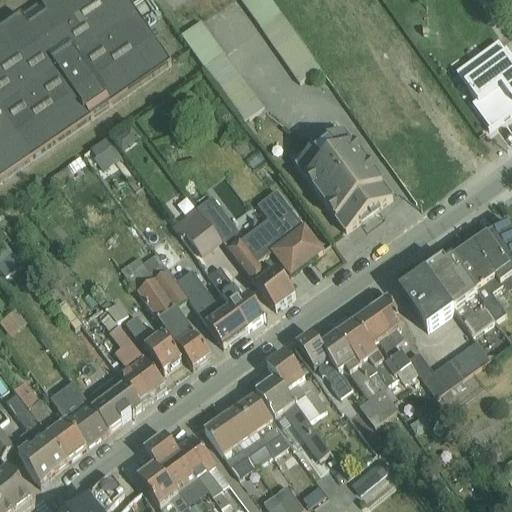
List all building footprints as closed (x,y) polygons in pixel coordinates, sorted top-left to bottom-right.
[(0,196),(177,76),(125,0),(70,0),(0,48),(0,196)] [(192,0),(170,0),(165,4),(174,17),(195,3),(192,0)] [(348,43),(376,26),(360,0),(308,0),(315,10),(291,25),(323,77),(356,57),(348,43)] [(202,30),(185,42),(208,74),(225,61),(202,30)] [(236,65),(216,74),(242,129),(262,120),(236,65)] [(115,145),(122,159),(141,149),(134,135),(115,145)] [(299,168),(346,237),(391,207),(344,138),(299,168)] [(462,142),(398,178),(414,205),(477,169),(462,142)] [(395,149),(382,158),(398,180),(411,171),(395,149)] [(93,164),(103,181),(122,170),(112,153),(93,164)] [(200,269),(243,239),(216,201),(173,231),(200,269)] [(511,234),(508,229),(488,242),(511,276),(511,234)] [(272,255),(290,283),(325,260),(306,232),(272,255)] [(511,276),(488,242),(452,266),(474,299),(497,284),(500,289),(511,280),(511,276)] [(229,254),(255,289),(264,282),(239,247),(229,254)] [(0,256),(0,273),(9,287),(27,275),(10,250),(0,256)] [(443,265),(424,278),(449,315),(474,299),(452,266),(447,271),(443,265)] [(100,281),(112,289),(119,278),(107,270),(100,281)] [(255,289),(274,316),(293,302),(274,275),(264,282),(255,289)] [(186,304),(193,301),(199,317),(212,312),(198,277),(178,285),(186,304)] [(232,313),(249,336),(264,326),(246,301),(240,305),(221,278),(212,284),(232,313)] [(398,295),(423,332),(449,315),(424,278),(398,295)] [(387,305),(353,326),(370,352),(404,331),(387,305)] [(99,323),(108,338),(133,323),(124,308),(99,323)] [(176,313),(158,325),(194,376),(212,363),(176,313)] [(206,331),(223,355),(249,336),(232,313),(206,331)] [(335,338),(338,341),(359,373),(377,361),(370,352),(353,326),(335,338)] [(161,341),(144,353),(162,379),(179,366),(161,341)] [(312,341),(296,351),(313,380),(322,374),(330,370),(319,354),(312,341)] [(319,354),(330,370),(336,379),(343,375),(349,384),(361,376),(359,373),(338,341),(319,354)] [(424,382),(438,403),(492,368),(478,348),(424,382)] [(394,379),(385,371),(373,383),(398,405),(422,378),(400,358),(394,366),(401,372),(394,379)] [(422,381),(431,377),(422,358),(413,362),(422,381)] [(266,373),(273,384),(285,401),(305,387),(285,360),(266,373)] [(144,367),(121,383),(126,389),(141,411),(164,395),(144,367)] [(330,370),(322,374),(344,407),(351,402),(336,379),(330,370)] [(254,398),(274,426),(293,412),(285,401),(273,384),(254,398)] [(28,415),(40,407),(28,388),(16,395),(28,415)] [(126,389),(94,412),(109,433),(141,411),(126,389)] [(381,401),(361,417),(386,449),(406,434),(381,401)] [(20,433),(42,425),(37,412),(26,416),(21,402),(10,406),(20,433)] [(254,403),(205,436),(223,463),(272,429),(254,403)] [(94,412),(71,428),(88,454),(112,438),(109,433),(94,412)] [(83,455),(64,427),(47,439),(67,467),(83,455)] [(272,429),(223,463),(241,489),(290,456),(272,429)] [(0,434),(0,460),(0,461),(13,451),(0,434)] [(47,439),(19,459),(39,487),(67,467),(47,439)] [(154,472),(177,503),(181,500),(200,486),(216,476),(193,444),(178,456),(167,441),(144,458),(154,472)] [(5,467),(0,470),(0,511),(7,511),(28,497),(5,467)] [(351,491),(365,511),(398,489),(384,468),(351,491)] [(154,472),(137,484),(159,511),(164,511),(177,503),(154,472)] [(241,511),(216,476),(200,486),(218,511),(241,511)] [(72,511),(106,511),(124,498),(112,482),(72,511)] [(298,511),(288,495),(264,511),(298,511)] [(177,503),(164,511),(189,511),(181,500),(177,503)]
